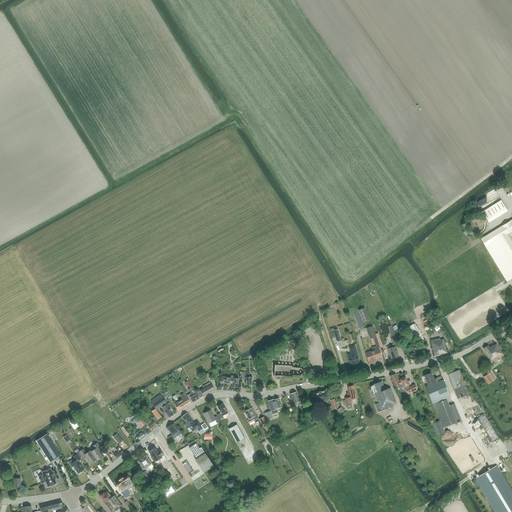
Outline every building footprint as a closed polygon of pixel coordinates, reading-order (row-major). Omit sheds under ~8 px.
[(483,208),(495,201),(491,193),(478,200),(483,208)] [(489,223),(507,211),(501,200),(482,212),(489,223)] [(480,241),(506,283),(511,279),(511,249),(504,238),(511,232),(511,221),(480,241)] [(369,320),(364,308),(359,310),(363,322),(369,320)] [(393,328),(397,335),(401,333),(397,325),(396,323),(395,324),(396,326),(393,328)] [(413,324),(409,327),(413,334),(414,333),(419,344),(425,341),(420,331),(415,324),(413,324)] [(382,357),(379,348),(380,348),(378,341),(376,337),(373,326),(366,328),(370,339),(373,338),(376,346),(371,348),(372,351),(366,353),(369,363),(377,361),(377,359),(382,357)] [(338,329),(330,332),(331,338),(335,336),(337,341),(341,340),(339,332),(338,329)] [(394,347),(388,349),(391,359),(399,357),(396,348),(400,347),(399,340),(398,341),(396,335),(391,336),(392,342),(394,347)] [(434,357),(447,353),(444,339),(440,340),(440,338),(430,340),(434,356),(434,357)] [(492,362),(503,355),(496,344),(493,346),(493,345),(489,348),(488,346),(484,349),(492,362)] [(351,366),(360,363),(357,356),(358,355),(355,345),(349,347),(350,352),(351,351),(352,354),(348,355),(349,358),(348,358),(349,362),(350,362),(351,366)] [(303,375),(303,370),(301,368),(293,367),(293,366),(275,365),(274,376),(278,377),(278,380),(281,380),(281,377),(293,377),(300,377),(303,375)] [(457,399),(469,394),(459,370),(448,374),(457,399)] [(245,385),(253,385),(252,377),(250,377),(249,371),(242,371),(242,380),(245,379),(245,385)] [(408,394),(417,390),(414,384),(409,387),(408,385),(409,385),(405,376),(400,379),(400,380),(399,380),(395,374),(389,376),(395,388),(396,388),(398,392),(406,391),(408,394)] [(442,428),(460,421),(453,404),(448,406),(445,396),(449,395),(443,380),(442,380),(441,377),(433,380),(430,374),(424,376),(427,383),(427,382),(429,386),(426,387),(439,421),(436,422),(430,424),(435,437),(444,434),(444,433),(442,428)] [(483,377),(488,384),(492,381),(488,374),(483,377)] [(222,377),(221,383),(226,384),(226,383),(231,384),(231,387),(237,388),(239,379),(233,378),(233,376),(231,375),(230,378),(222,377)] [(193,402),(199,399),(196,394),(196,393),(189,380),(188,381),(185,382),(187,387),(188,386),(190,389),(189,390),(192,396),(190,397),(193,402)] [(391,404),(395,402),(390,388),(384,390),(381,381),(371,385),(381,408),(383,408),(384,410),(392,407),(391,404)] [(204,396),(214,390),(210,382),(203,386),(204,388),(200,390),(201,390),(204,396)] [(351,399),(357,398),(354,386),(348,387),(350,397),(345,398),(345,400),(343,401),(344,405),(346,405),(352,404),(351,399)] [(316,404),(330,399),(326,390),(313,394),(316,404)] [(182,399),(174,404),(177,409),(181,407),(182,409),(190,403),(186,397),(184,393),(180,395),(182,399)] [(299,405),(302,404),(301,401),(299,402),(296,393),(290,395),(291,399),(293,405),(299,403),(299,405)] [(157,409),(166,402),(162,397),(153,404),(157,409)] [(274,399),(268,401),(271,411),(277,409),(282,407),(279,398),(274,400),(274,399)] [(338,408),(335,399),(330,400),(333,409),(338,408)] [(174,410),(171,405),(169,403),(162,408),(169,418),(173,415),(171,412),(174,410)] [(222,416),(227,413),(222,404),(217,407),(220,413),(217,415),(220,420),(224,418),(222,416)] [(478,427),(484,424),(475,407),(469,411),(478,427)] [(255,423),(254,421),(258,419),(252,408),(244,412),(248,420),(247,420),(250,425),(255,423)] [(147,423),(145,424),(144,425),(147,429),(149,427),(152,430),(158,426),(156,423),(157,423),(158,421),(157,420),(161,417),(155,409),(151,412),(155,416),(152,418),(153,420),(148,425),(147,423)] [(203,413),(208,424),(215,420),(217,423),(220,421),(217,416),(214,417),(211,410),(203,413)] [(198,432),(202,429),(204,431),(209,428),(204,423),(200,426),(197,421),(194,424),(187,413),(182,417),(186,423),(184,425),(186,427),(188,426),(192,431),(196,429),(198,432)] [(259,419),(263,425),(268,423),(264,417),(259,419)] [(138,421),(136,419),(135,418),(133,420),(140,429),(135,433),(136,435),(136,436),(139,440),(146,436),(145,434),(147,433),(142,427),(138,421)] [(70,419),(68,421),(74,430),(77,428),(70,419)] [(172,435),(179,430),(173,423),(166,427),(172,435)] [(229,429),(236,443),(240,449),(242,448),(238,442),(244,439),(236,425),(229,429)] [(449,447),(450,447),(451,446),(453,446),(454,445),(455,444),(455,443),(456,442),(456,441),(456,439),(456,438),(456,437),(455,436),(455,435),(454,434),(453,433),(451,432),(450,432),(449,432),(448,432),(446,432),(445,433),(444,433),(444,434),(443,435),(442,436),(442,437),(441,438),(441,440),(442,441),(442,442),(443,443),(443,444),(444,445),(445,446),(446,446),(448,447),(449,447)] [(47,434),(37,441),(45,453),(43,455),(48,463),(61,455),(47,434)] [(117,453),(114,455),(117,459),(124,453),(120,448),(122,446),(116,439),(110,445),(117,453)] [(97,461),(103,457),(99,451),(101,449),(98,443),(93,446),(94,449),(91,452),(96,460),(97,461)] [(213,466),(214,466),(209,459),(201,447),(199,449),(196,444),(190,448),(197,459),(195,460),(204,473),(213,466)] [(151,457),(154,461),(155,461),(156,462),(162,458),(161,457),(163,455),(160,450),(157,451),(155,447),(149,451),(152,457),(151,457)] [(91,452),(90,451),(86,453),(83,449),(79,452),(82,457),(84,455),(90,464),(96,460),(91,452)] [(162,459),(169,471),(187,461),(188,463),(192,461),(187,453),(179,458),(176,451),(162,459)] [(69,462),(69,463),(72,467),(73,466),(78,474),(84,470),(78,461),(81,459),(77,454),(73,456),(76,460),(73,462),(73,461),(72,460),(70,460),(69,461),(69,462)] [(146,456),(137,461),(143,470),(148,466),(150,469),(153,467),(146,456)] [(511,511),(511,491),(497,466),(475,479),(472,482),(474,486),(478,484),(494,511),(511,511)] [(54,485),(53,485),(57,483),(55,480),(60,478),(56,468),(51,470),(51,468),(42,472),(43,475),(39,477),(39,476),(38,476),(41,484),(46,482),(48,487),(51,486),(54,485)] [(149,482),(146,478),(148,476),(145,471),(142,473),(143,475),(140,477),(145,485),(149,482)] [(119,480),(115,483),(121,491),(121,492),(125,498),(130,495),(127,490),(131,487),(134,492),(138,489),(133,483),(132,484),(126,475),(123,477),(121,477),(119,479),(119,480)] [(171,485),(160,492),(165,498),(175,491),(171,485)] [(118,507),(122,505),(115,495),(111,497),(107,491),(104,493),(103,494),(102,494),(101,495),(99,496),(104,502),(105,502),(111,511),(113,511),(119,508),(118,507)] [(126,509),(130,506),(127,501),(125,502),(121,495),(118,497),(126,509)] [(46,511),(63,508),(61,501),(40,506),(41,511),(34,511),(32,511),(31,506),(23,507),(23,511),(46,511)]
